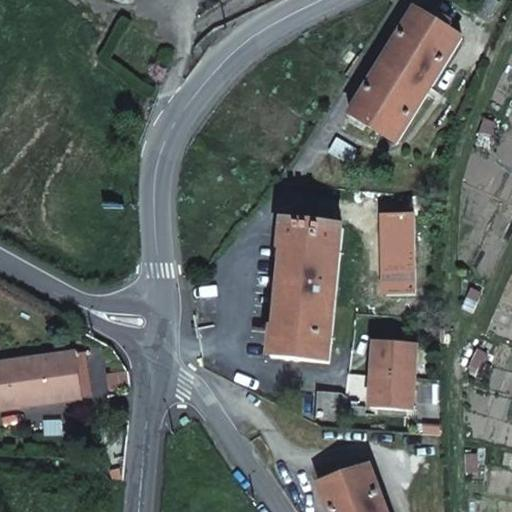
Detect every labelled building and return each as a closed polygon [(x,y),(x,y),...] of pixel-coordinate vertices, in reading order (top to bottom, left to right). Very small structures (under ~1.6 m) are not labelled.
[(376,76),(351,116),(366,125),(362,132),(391,150),(395,144),(397,145),(428,96),(435,100),(440,93),(432,89),(463,40),(461,38),(465,32),(436,13),(431,20),(416,11),(391,51),(386,48),(371,72),(376,76)] [(167,77),(174,50),(158,43),(139,86),(150,93),(167,77)] [(492,118),(484,133),(492,138),(500,122),(492,118)] [(350,163),(359,151),(338,138),(331,150),(350,163)] [(285,252),(277,331),(274,330),(272,359),(330,364),(344,230),(285,223),(282,252),(285,252)] [(433,246),(434,228),(424,228),(424,245),(433,246)] [(398,251),(399,233),(369,231),(368,249),(398,251)] [(471,296),(480,300),(485,291),(476,287),(471,296)] [(375,344),(373,375),(416,377),(418,347),(375,344)] [(483,367),(491,352),(482,347),(474,362),(483,367)] [(82,398),(91,396),(86,354),(76,355),(76,354),(50,357),(50,359),(14,364),(14,362),(0,363),(0,410),(20,408),(20,406),(55,401),(55,403),(82,399),(82,398)] [(373,375),(371,408),(414,411),(416,377),(373,375)] [(347,395),(318,393),(317,426),(324,429),(345,430),(347,395)] [(426,424),(425,433),(442,433),(442,423),(426,424)] [(469,452),(469,470),(479,470),(479,452),(469,452)] [(387,511),(370,468),(368,469),(365,461),(333,473),(336,481),(320,487),(329,511),(387,511)]
